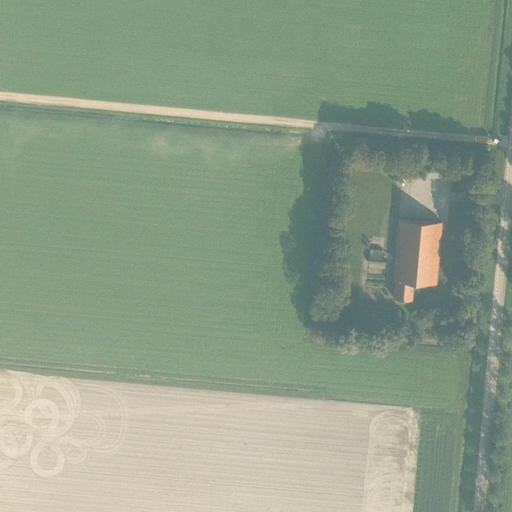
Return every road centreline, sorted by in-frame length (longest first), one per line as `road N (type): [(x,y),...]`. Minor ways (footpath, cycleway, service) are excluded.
road 1 (track): [(0,116),(308,143),(328,126),(511,141)]
road 2 (tertiary): [(478,511),(511,139)]
